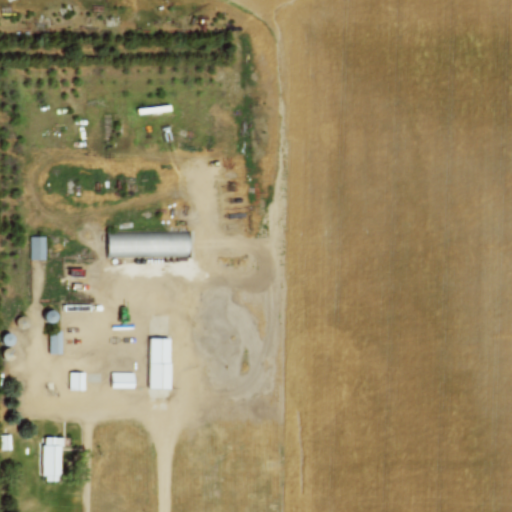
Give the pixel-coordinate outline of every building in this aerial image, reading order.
[(107,233),(107,257),(186,256),(186,232),(107,233)] [(28,238),(28,259),(45,259),(45,237),(28,238)] [(56,320),(57,318),(58,316),(58,314),(57,312),(56,310),(54,309),(51,308),(49,308),(47,309),(45,311),(44,313),(44,315),(45,317),(46,319),(47,321),(49,322),(52,322),(54,321),(56,320)] [(28,327),(30,325),(30,323),(30,320),(30,318),(28,316),(26,315),(24,315),(21,315),(19,316),(18,317),(17,319),(16,322),(17,324),(18,326),(20,327),(22,328),(24,328),(26,328),(28,327)] [(50,328),(50,351),(61,351),(61,328),(50,328)] [(12,342),(13,340),(14,338),(14,336),(13,333),(12,332),(10,330),(8,330),(5,330),(3,331),(2,333),(1,335),(0,337),(1,339),(2,341),(4,343),(6,344),(8,344),(10,343),(12,342)] [(149,338),(148,386),(172,386),(172,338),(149,338)] [(10,360),(11,358),(12,356),(12,353),(11,351),(10,349),(8,348),(5,348),(3,348),(1,349),(0,350),(0,360),(1,361),(3,361),(6,362),(8,361),(10,360)] [(70,371),(70,387),(84,388),(85,372),(70,371)] [(114,372),(114,387),(135,388),(136,373),(114,372)] [(0,435),(0,450),(10,450),(10,435),(0,435)] [(41,436),(42,480),(63,479),(62,445),(73,445),(73,436),(41,436)]
